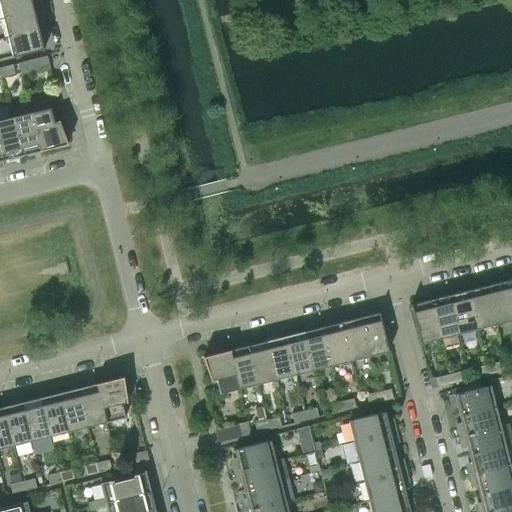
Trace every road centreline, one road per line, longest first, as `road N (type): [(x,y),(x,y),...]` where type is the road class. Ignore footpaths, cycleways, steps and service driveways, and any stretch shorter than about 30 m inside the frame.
road 1 (residential): [(145,338),(384,278)]
road 2 (residential): [(445,511),(384,278)]
road 3 (residential): [(185,511),(145,338)]
road 4 (residential): [(145,338),(101,169)]
road 5 (residential): [(101,169),(60,0)]
road 6 (residential): [(0,374),(145,338)]
road 7 (residential): [(384,278),(511,246)]
